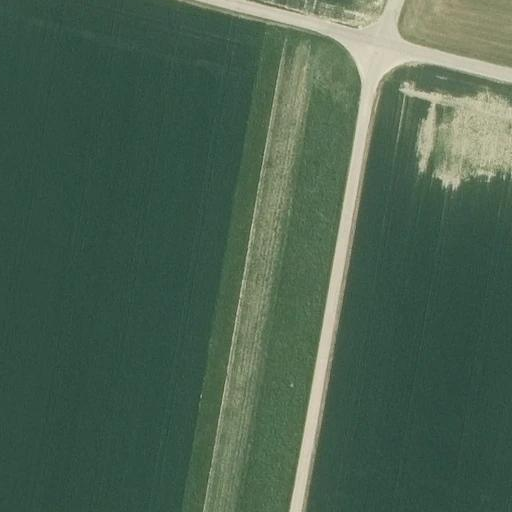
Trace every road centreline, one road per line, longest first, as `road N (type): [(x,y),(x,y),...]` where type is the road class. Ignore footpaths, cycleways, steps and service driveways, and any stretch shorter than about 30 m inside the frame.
road 1 (track): [(295,511),(377,47)]
road 2 (track): [(377,47),(196,0)]
road 3 (track): [(511,81),(377,47)]
